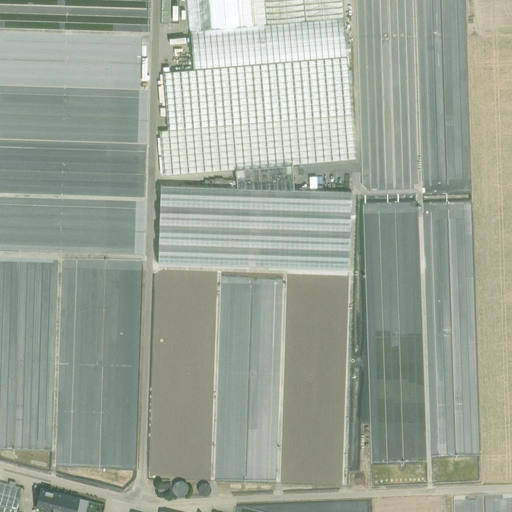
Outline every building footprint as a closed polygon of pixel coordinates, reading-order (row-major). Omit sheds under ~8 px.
[(209,0),(186,0),(189,30),(190,30),(212,28),(209,0)] [(213,0),(216,28),(239,26),(237,0),(213,0)] [(264,0),(240,0),(243,26),(266,24),(264,0)] [(264,0),(266,24),(343,17),(341,0),(264,0)] [(212,28),(190,30),(193,69),(347,56),(343,17),(266,24),(243,26),(239,26),(216,28),(212,28)] [(193,69),(163,72),(168,129),(160,130),(163,175),(235,169),(292,164),(355,159),(347,56),(193,69)] [(292,164),(235,169),(237,187),(160,185),(158,262),(348,268),(351,191),(294,189),(292,164)] [(0,481),(0,505),(17,509),(22,488),(0,481)] [(170,484),(158,484),(158,493),(171,492),(170,484)] [(57,492),(41,488),(36,507),(52,511),(57,492)] [(75,511),(79,498),(57,492),(52,511),(56,511),(75,511)]
